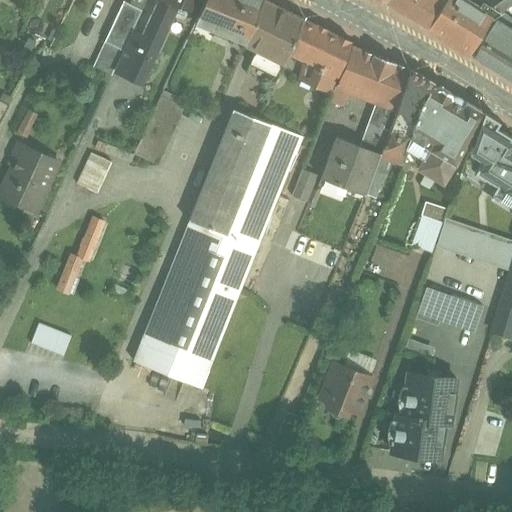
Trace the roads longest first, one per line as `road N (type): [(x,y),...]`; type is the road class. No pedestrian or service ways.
road 1 (residential): [(511,499),(0,433)]
road 2 (secondary): [(331,0),(511,103)]
